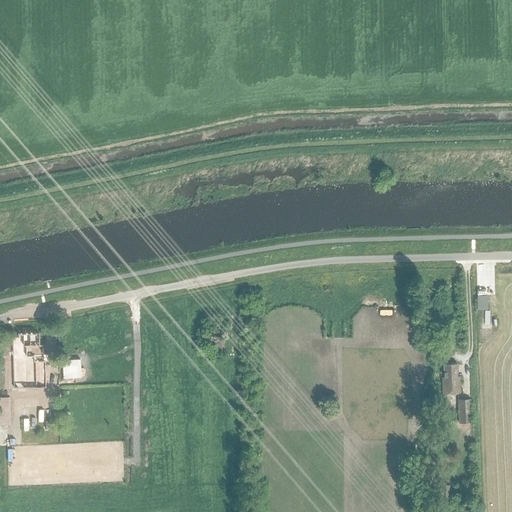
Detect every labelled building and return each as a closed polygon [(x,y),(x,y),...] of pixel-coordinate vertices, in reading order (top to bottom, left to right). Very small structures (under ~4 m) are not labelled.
[(360,261),(348,262),(348,271),(360,270),(360,261)] [(478,294),(479,309),(488,308),(487,294),(478,294)] [(224,351),(224,339),(221,339),(220,328),(209,328),(210,333),(208,333),(208,352),(224,351)] [(50,354),(44,354),(44,353),(43,353),(43,345),(39,345),(39,333),(19,334),(19,337),(13,337),(14,388),(45,387),(45,363),(50,363),(50,354)] [(81,377),(80,359),(63,360),(64,378),(81,377)] [(443,394),(460,393),(459,377),(457,377),(457,363),(444,364),(444,377),(442,377),(443,394)] [(12,396),(1,396),(0,424),(11,424),(12,396)] [(457,399),(457,424),(471,424),(470,399),(457,399)]
